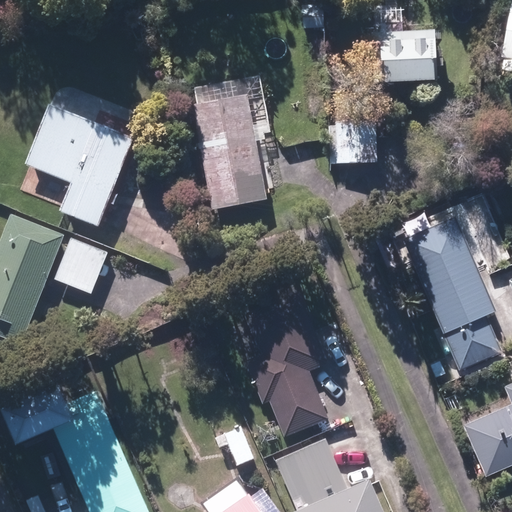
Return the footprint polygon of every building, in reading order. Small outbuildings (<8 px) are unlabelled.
[(444,79),(441,29),(414,30),(412,0),(400,0),(377,1),(381,82),(444,79)] [(511,4),(501,70),(511,71),(511,4)] [(254,89),(194,100),(215,208),(275,196),(254,89)] [(65,208),(103,224),(140,136),(56,102),(32,160),(77,178),(65,208)] [(381,118),(327,120),(328,162),(383,160),(381,118)] [(150,164),(144,208),(180,212),(185,169),(150,164)] [(69,234),(16,213),(0,252),(0,335),(24,345),(69,234)] [(510,353),(458,214),(408,232),(460,372),(510,353)] [(112,250),(75,236),(60,277),(96,291),(112,250)] [(288,435),(333,417),(314,368),(330,362),(303,292),(251,313),(266,350),(247,358),(265,403),(274,399),(288,435)] [(511,465),(511,379),(507,382),(511,394),(511,403),(469,422),(492,474),(511,465)] [(59,428),(93,511),(154,511),(103,387),(76,398),(68,380),(8,405),(24,442),(59,428)] [(243,420),(225,427),(227,432),(219,435),(223,447),(231,444),(240,466),(259,459),(243,420)] [(350,485),(329,436),(277,458),(299,511),(395,511),(379,473),(350,485)] [(283,511),(266,485),(224,511),(283,511)]
